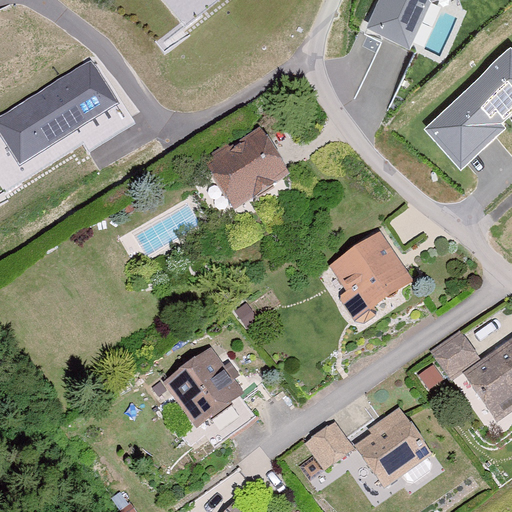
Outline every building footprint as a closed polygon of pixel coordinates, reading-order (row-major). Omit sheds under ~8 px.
[(387,0),(373,31),(416,52),(438,2),(432,0),(387,0)] [(511,58),(511,57),(434,130),(460,158),(501,119),(499,116),(511,104),(511,58)] [(92,66),(0,121),(0,123),(22,159),(114,102),(92,66)] [(285,172),(260,134),(214,163),(238,202),(285,172)] [(405,279),(376,237),(335,266),(354,292),(345,298),(356,313),(405,279)] [(475,357),(461,337),(437,354),(451,374),(475,357)] [(492,408),(511,394),(511,345),(469,374),(492,408)] [(237,393),(208,354),(171,382),(200,420),(237,393)] [(436,362),(421,374),(432,389),(448,377),(436,362)] [(428,453),(401,416),(376,434),(379,438),(363,449),(387,482),(428,453)] [(350,449),(334,427),(310,444),(326,466),(350,449)]
